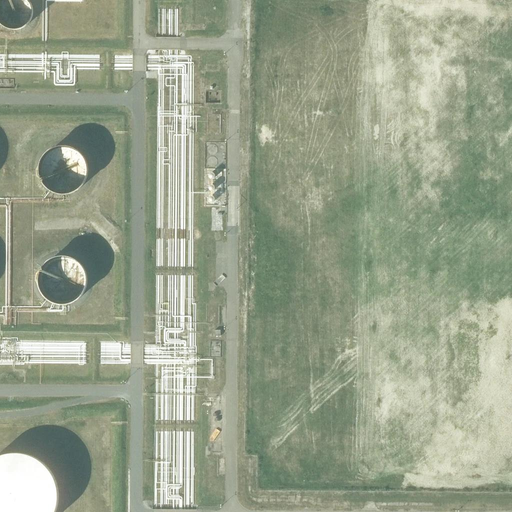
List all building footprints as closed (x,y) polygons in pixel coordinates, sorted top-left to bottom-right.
[(34,12),(34,11),(34,10),(34,8),(33,6),(32,5),(32,3),(31,2),(30,1),(29,0),(1,0),(2,0),(1,1),(0,3),(0,2),(0,20),(1,22),(2,23),(3,25),(4,26),(6,27),(7,28),(9,29),(10,29),(13,30),(14,30),(16,30),(18,30),(20,29),(22,29),(23,28),(24,28),(26,27),(27,26),(29,25),(30,24),(31,22),(32,20),(32,19),(33,18),(33,17),(34,15),(34,14),(34,12)] [(85,153),(83,151),(81,149),(80,149),(78,147),(76,146),(74,145),(72,145),(69,144),(67,144),(65,144),(63,144),(61,144),(59,145),(57,145),(56,146),(53,147),(52,148),(49,149),(48,150),(46,152),(45,153),(44,155),(43,157),(42,158),(41,160),(40,162),(40,163),(39,165),(39,166),(39,168),(39,170),(39,172),(39,173),(39,175),(39,176),(40,178),(40,180),(41,181),(42,182),(42,184),(43,184),(44,186),(45,187),(46,189),(48,190),(49,191),(50,192),(51,193),(53,194),(55,195),(57,195),(59,196),(62,196),(64,197),(66,197),(68,196),(71,196),(72,196),(74,195),(77,194),(79,193),(81,192),(82,190),(84,189),(86,186),(87,184),(88,183),(89,181),(90,179),(90,178),(91,176),(91,174),(91,172),(91,171),(91,169),(91,168),(91,166),(91,165),(90,163),(90,161),(89,160),(88,158),(87,156),(86,154),(85,153)] [(408,171),(448,172),(448,166),(439,165),(439,158),(427,158),(427,155),(420,155),(420,159),(414,159),(414,164),(408,164),(408,171)] [(82,260),(79,258),(77,257),(76,256),(74,256),(72,255),(70,254),(68,254),(66,254),(64,254),(62,254),(60,254),(59,255),(57,255),(55,256),(53,257),(52,258),(50,259),(48,260),(47,261),(45,263),(44,265),(42,267),(41,269),(41,270),(40,272),(39,274),(39,276),(39,277),(39,279),(39,281),(39,284),(39,286),(40,287),(40,289),(40,290),(41,292),(42,293),(43,295),(44,296),(45,297),(46,299),(48,300),(50,302),(52,304),(54,304),(56,305),(58,306),(60,306),(62,307),(65,307),(67,307),(68,306),(70,306),(72,306),(75,305),(77,304),(79,303),(80,302),(82,301),(83,300),(84,298),(85,297),(87,295),(88,293),(88,292),(89,291),(90,289),(90,288),(91,286),(91,284),(91,282),(91,280),(91,278),(91,276),(91,274),(90,274),(90,273),(90,271),(89,269),(88,268),(88,267),(87,265),(85,264),(84,262),(83,261),(82,260)] [(49,469),(48,468),(46,466),(46,465),(43,463),(40,461),(37,459),(34,457),(31,456),(28,455),(25,454),(23,454),(20,453),(17,453),(14,453),(11,453),(9,454),(6,454),(3,455),(0,456),(0,511),(55,511),(56,511),(57,509),(57,507),(58,505),(58,502),(58,501),(58,499),(59,497),(59,494),(58,492),(58,490),(58,487),(57,485),(57,484),(56,482),(55,479),(54,477),(53,475),(52,473),(51,471),(49,469)] [(94,472),(101,472),(102,456),(94,455),(94,472)]
